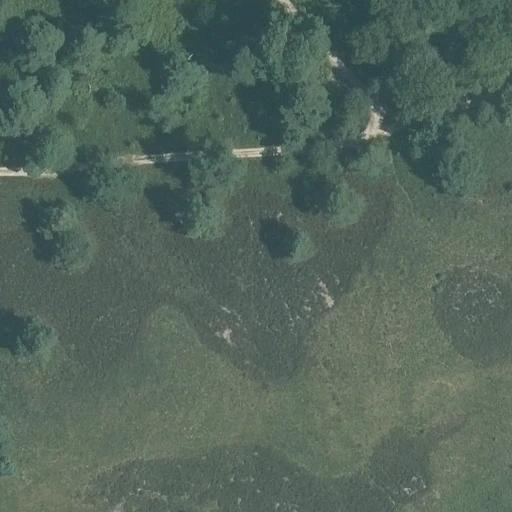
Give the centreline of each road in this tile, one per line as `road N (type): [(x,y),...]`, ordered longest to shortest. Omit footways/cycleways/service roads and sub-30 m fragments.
road 1 (track): [(0,163),(372,130)]
road 2 (track): [(372,130),(258,0)]
road 3 (track): [(372,130),(511,69)]
